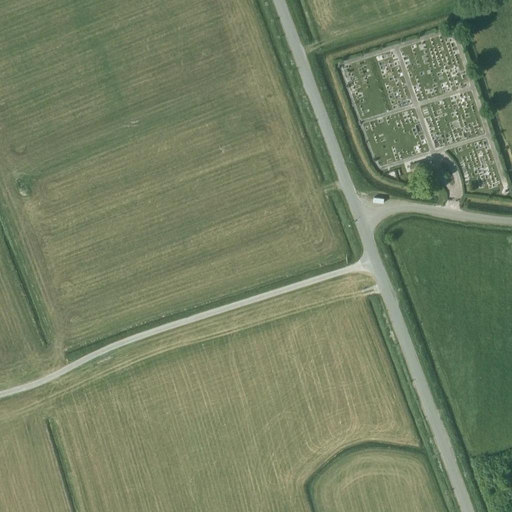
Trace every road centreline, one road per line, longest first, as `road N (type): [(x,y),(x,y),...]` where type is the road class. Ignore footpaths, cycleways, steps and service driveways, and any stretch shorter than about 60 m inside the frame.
road 1 (unclassified): [(468,511),(360,220)]
road 2 (unclassified): [(360,220),(278,0)]
road 3 (residential): [(511,220),(411,206),(360,220)]
